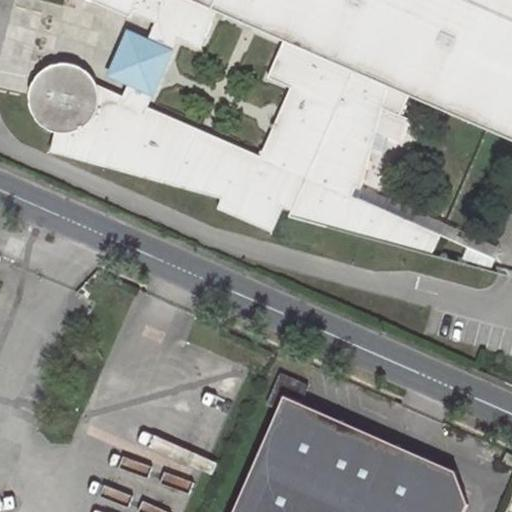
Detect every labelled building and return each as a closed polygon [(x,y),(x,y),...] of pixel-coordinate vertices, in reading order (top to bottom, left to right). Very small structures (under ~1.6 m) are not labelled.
[(511,0),(94,0),(132,17),(135,12),(158,23),(156,28),(178,38),(200,48),(217,11),(283,41),(267,77),(290,88),(256,160),(145,111),(122,101),(96,89),(94,82),(88,74),(82,70),(76,67),(70,65),(63,65),(53,67),(47,70),(41,75),(36,83),(33,90),(32,100),(35,110),(40,118),(48,125),(58,129),(51,150),(276,214),(278,208),(288,211),(286,217),(428,258),(437,239),(346,197),(350,186),(357,189),(387,89),(511,144),(511,0)] [(145,111),(178,38),(156,28),(148,43),(124,54),(119,65),(129,86),(122,101),(145,111)] [(497,252),(357,189),(350,186),(346,197),(437,239),(464,251),(459,262),(487,275),(497,252)] [(439,511),(457,472),(287,397),(237,511),(439,511)] [(466,511),(469,505),(457,472),(439,511),(466,511)]
